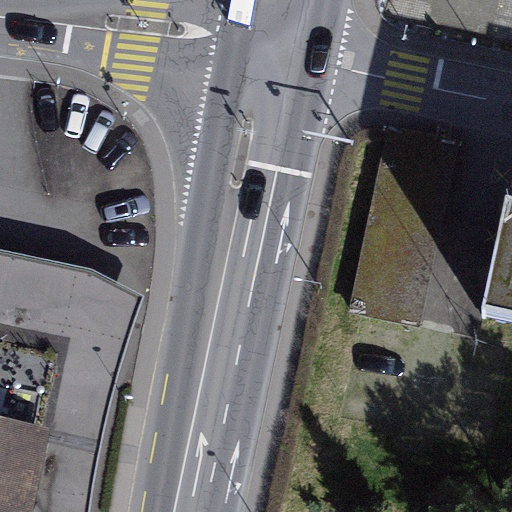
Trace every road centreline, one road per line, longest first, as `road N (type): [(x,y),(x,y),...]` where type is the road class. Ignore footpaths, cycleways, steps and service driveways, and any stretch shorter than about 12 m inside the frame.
road 1 (secondary): [(282,52),(188,511)]
road 2 (residential): [(282,52),(140,24),(0,14)]
road 3 (residential): [(282,52),(511,104)]
